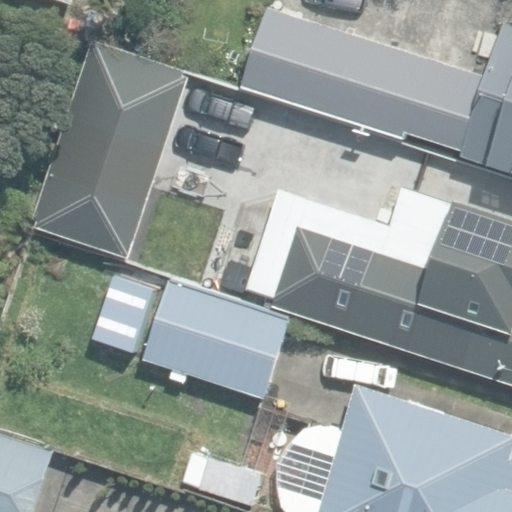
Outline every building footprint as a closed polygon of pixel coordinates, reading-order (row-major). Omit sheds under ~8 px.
[(465,155),(511,169),(511,20),(510,20),(492,76),(273,7),(248,85),(410,135),(412,130),(467,148),(465,155)] [(191,75),(95,44),(44,226),(136,258),(191,75)] [(277,287),(272,302),(511,380),(511,210),(405,175),(392,217),(283,181),(251,279),(277,287)] [(114,272),(168,290),(173,276),(119,257),(114,272)] [(98,335),(139,350),(159,291),(119,277),(98,335)] [(149,359),(270,396),(295,314),(175,277),(149,359)] [(511,511),(511,430),(358,381),(345,422),(322,418),(302,428),(290,444),(281,461),(279,482),(282,497),(289,506),(293,511),(511,511)] [(44,511),(63,447),(0,429),(0,511),(44,511)] [(185,481),(257,504),(267,473),(195,450),(185,481)]
